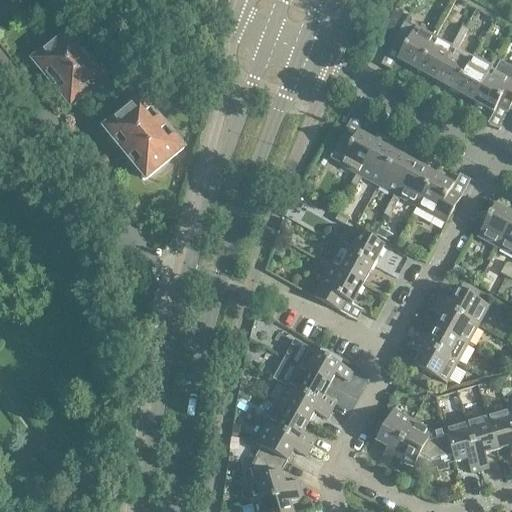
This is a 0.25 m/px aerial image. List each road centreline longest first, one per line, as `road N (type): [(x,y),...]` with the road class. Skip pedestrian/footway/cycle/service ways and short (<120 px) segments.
road 1 (tertiary): [(269,33),(188,272)]
road 2 (tertiary): [(220,281),(301,51)]
road 3 (tertiary): [(188,272),(145,511)]
road 4 (tertiary): [(176,511),(220,281)]
road 5 (residential): [(497,163),(301,51)]
road 6 (residential): [(392,356),(394,336),(497,163)]
road 7 (residential): [(392,356),(274,288)]
